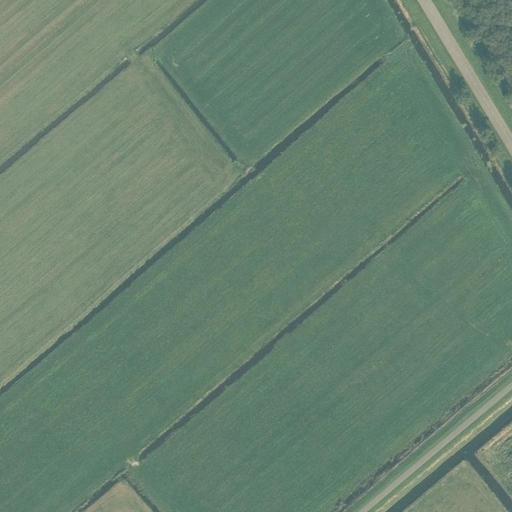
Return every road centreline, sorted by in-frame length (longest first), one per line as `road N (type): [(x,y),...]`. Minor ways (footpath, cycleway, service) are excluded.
road 1 (unclassified): [(363,511),(511,385)]
road 2 (unclassified): [(511,145),(423,0)]
